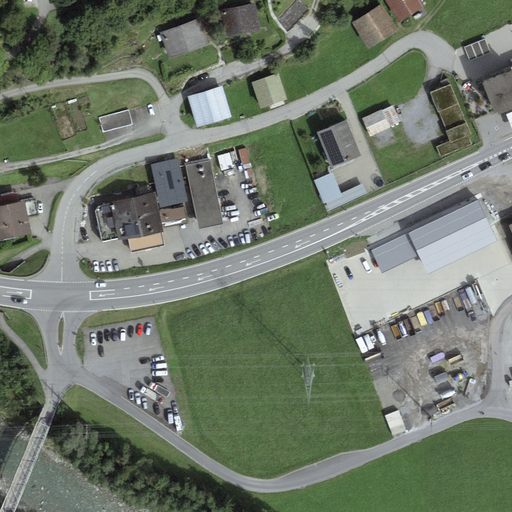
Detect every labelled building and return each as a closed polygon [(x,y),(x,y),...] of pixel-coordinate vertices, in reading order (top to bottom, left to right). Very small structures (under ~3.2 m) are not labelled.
[(386,0),(400,23),(424,8),(419,0),(386,0)] [(255,3),(220,10),(226,37),(260,30),(255,3)] [(353,21),(371,50),(400,32),(381,3),(353,21)] [(160,33),(170,60),(211,44),(200,18),(160,33)] [(464,48),(470,62),(491,53),(486,40),(464,48)] [(511,67),(481,81),(496,116),(511,109),(511,67)] [(252,84),(261,109),(287,100),(278,74),(252,84)] [(451,85),(429,93),(450,140),(436,147),(441,159),(472,144),(468,136),(472,135),(451,85)] [(231,118),(222,86),(188,96),(197,128),(231,118)] [(394,106),(383,110),(389,126),(400,122),(394,106)] [(133,122),(130,109),(101,117),(105,130),(133,122)] [(363,118),(370,137),(390,129),(389,126),(383,110),(363,118)] [(346,121),(317,133),(333,169),(361,157),(346,121)] [(233,168),(229,153),(217,156),(221,171),(233,168)] [(223,225),(209,158),(186,162),(199,230),(223,225)] [(188,202),(178,159),(150,165),(165,230),(188,225),(184,203),(188,202)] [(333,173),(315,181),(324,204),(327,203),(342,197),(341,194),(333,173)] [(363,184),(341,194),(342,197),(327,203),(330,211),(367,194),(363,184)] [(128,239),(163,232),(155,194),(110,203),(111,206),(94,209),(101,242),(117,238),(118,241),(128,239)] [(0,224),(28,219),(25,201),(0,205),(0,224)] [(419,256),(428,274),(498,242),(479,202),(409,234),(419,256)] [(28,219),(0,224),(0,239),(31,234),(28,219)] [(166,247),(163,232),(128,239),(131,253),(166,247)] [(419,256),(409,234),(371,252),(381,273),(419,256)]
